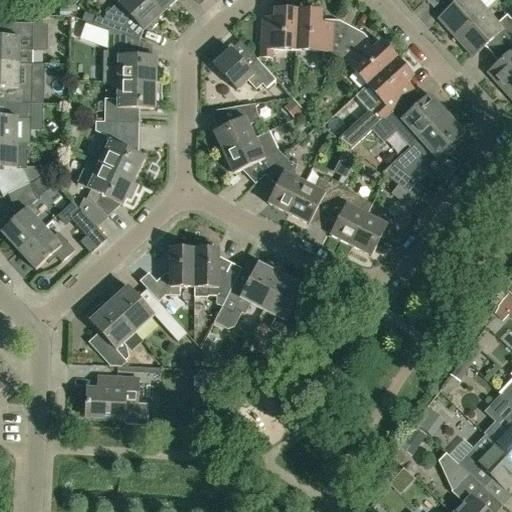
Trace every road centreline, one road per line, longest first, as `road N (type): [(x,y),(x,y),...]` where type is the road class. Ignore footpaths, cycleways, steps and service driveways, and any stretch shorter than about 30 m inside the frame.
road 1 (residential): [(183,187),(368,283),(397,267),(486,149),(488,128),(377,0)]
road 2 (residential): [(183,187),(188,63),(195,43),(245,0)]
road 3 (residential): [(33,329),(183,187)]
road 4 (residential): [(33,511),(41,354),(33,329)]
